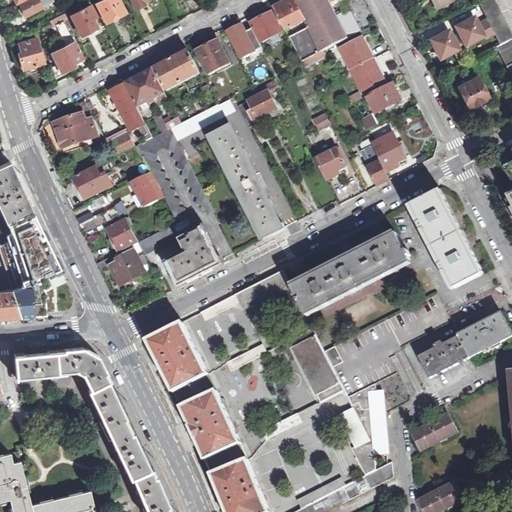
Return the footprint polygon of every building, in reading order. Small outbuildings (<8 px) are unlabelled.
[(23,11),(25,16),(54,1),(54,0),(27,0),(19,4),(23,11)] [(106,21),(122,12),(126,11),(119,0),(102,0),(97,3),(106,21)] [(150,0),(130,0),(135,8),(146,2),(150,0)] [(286,31),(305,21),(294,0),(289,0),(281,5),(275,8),(286,31)] [(348,38),(329,0),(294,0),(305,21),(309,28),(321,52),(324,50),(338,44),(348,38)] [(329,0),(348,38),(362,31),(356,18),(350,8),(346,10),(344,8),(338,11),(333,2),(336,0),(329,0)] [(338,11),(344,8),(348,5),(345,0),(336,0),(333,2),(338,11)] [(511,32),(495,0),(477,0),(487,18),(495,34),(500,44),(496,46),(509,72),(511,70),(511,32)] [(91,5),(72,14),(82,35),(91,30),(100,26),(96,20),(98,19),(96,16),(97,16),(91,5)] [(271,13),(270,11),(266,13),(261,16),(252,20),(253,23),(252,23),(262,42),(283,32),(273,12),(271,13)] [(445,29),(430,37),(434,47),(440,57),(459,48),(460,51),(468,48),(466,44),(485,35),(486,38),(495,34),(487,18),(478,23),(476,19),(470,17),(455,24),(459,32),(453,35),(451,31),(445,29)] [(82,65),(85,63),(70,32),(74,30),(68,18),(56,24),(62,35),(63,35),(68,44),(52,53),(62,72),(73,67),(81,63),(82,65)] [(236,28),(228,32),(237,50),(239,49),(240,51),(249,47),(248,44),(252,42),(247,33),(249,32),(245,24),(240,26),(236,28)] [(321,52),(309,28),(290,38),(302,61),(303,61),(316,55),(321,52)] [(348,63),(352,71),(374,59),(370,52),(367,44),(369,43),(367,39),(370,37),(369,35),(351,44),(348,38),(338,44),(344,56),(341,58),(344,65),(348,63)] [(42,55),(37,38),(19,43),(22,53),(19,53),(21,61),(24,69),(44,62),(44,60),(46,59),(45,54),(42,55)] [(231,64),(219,40),(215,43),(211,44),(197,52),(209,74),(231,64)] [(196,49),(197,52),(211,44),(210,42),(196,49)] [(316,55),(319,60),(327,56),(324,50),(321,52),(316,55)] [(167,90),(201,73),(189,51),(176,58),(174,60),(156,69),(167,90)] [(316,55),(303,61),(306,67),(319,60),(316,55)] [(352,71),(362,91),(391,77),(389,74),(386,76),(384,72),(381,73),(378,66),(374,59),(352,71)] [(140,77),(127,84),(142,111),(151,106),(150,104),(155,101),(156,103),(161,100),(159,97),(165,94),(153,70),(140,77)] [(479,76),(458,86),(470,108),(471,107),(473,111),(480,107),(484,115),(486,114),(488,113),(484,105),(491,102),(489,98),(490,98),(479,76)] [(256,97),(239,106),(250,127),(259,123),(269,117),(267,113),(278,108),(270,91),(278,86),(275,81),(254,92),(256,97)] [(203,95),(212,91),(208,83),(199,88),(203,95)] [(393,83),(367,96),(376,113),(402,100),(397,91),(393,83)] [(147,140),(153,137),(125,85),(111,92),(115,100),(131,132),(141,127),(147,140)] [(219,104),(213,93),(206,96),(212,107),(219,104)] [(359,93),(353,97),(356,102),(364,98),(361,94),(361,95),(359,93)] [(161,100),(156,103),(158,107),(160,107),(164,105),(164,104),(163,102),(168,99),(165,94),(159,97),(161,100)] [(172,127),(179,140),(236,111),(230,100),(220,105),(219,104),(212,107),(180,123),(172,127)] [(95,108),(92,102),(84,106),(87,112),(95,108)] [(154,116),(162,132),(172,127),(180,123),(177,117),(168,122),(167,120),(164,121),(160,113),(154,116)] [(73,118),(55,124),(58,133),(56,134),(59,143),(60,149),(93,138),(95,136),(95,126),(91,119),(86,120),(84,114),(81,115),(77,117),(76,115),(73,117),(73,118)] [(326,114),(313,120),(319,132),(332,126),(326,114)] [(374,114),(362,120),(367,130),(379,124),(374,114)] [(391,125),(370,136),(388,171),(399,166),(398,163),(403,160),(407,157),(391,125)] [(178,223),(188,218),(186,215),(184,215),(186,208),(180,206),(181,199),(176,197),(177,190),(171,188),(172,181),(166,179),(168,172),(161,170),(162,163),(157,162),(159,156),(158,156),(157,151),(164,147),(168,149),(168,150),(174,152),(173,158),(179,161),(177,167),(184,170),(182,177),(188,178),(186,185),(192,188),(191,194),(197,196),(195,203),(202,205),(201,208),(203,212),(206,210),(208,215),(215,211),(179,140),(172,127),(162,132),(153,137),(147,140),(138,145),(144,155),(150,167),(152,172),(165,197),(178,223)] [(259,229),(264,239),(274,233),(284,228),(233,127),(210,139),(256,231),(259,229)] [(329,140),(338,136),(335,130),(326,135),(329,140)] [(133,147),(135,146),(126,131),(106,141),(115,157),(133,147)] [(135,146),(133,147),(139,158),(144,155),(138,145),(135,146)] [(375,178),(378,186),(390,180),(373,145),(361,151),(375,178)] [(317,158),(328,180),(338,175),(345,171),(347,175),(351,174),(338,148),(317,158)] [(10,162),(0,166),(0,205),(7,222),(32,210),(22,188),(10,162)] [(97,168),(75,179),(82,193),(86,200),(113,186),(106,173),(102,176),(97,168)] [(146,175),(159,200),(165,197),(152,172),(146,175)] [(146,175),(132,182),(138,194),(134,196),(141,209),(159,200),(146,175)] [(452,226),(432,185),(404,200),(423,242),(452,226)] [(130,215),(123,201),(117,207),(113,209),(103,213),(109,225),(130,215)] [(32,210),(7,222),(11,232),(5,235),(23,284),(12,290),(20,315),(34,314),(32,287),(38,285),(35,280),(60,268),(32,210)] [(109,225),(103,213),(81,225),(84,232),(86,238),(109,225)] [(118,245),(121,251),(139,241),(138,239),(140,238),(133,225),(135,224),(131,217),(109,228),(118,245)] [(188,218),(178,223),(140,242),(143,249),(147,256),(182,238),(195,231),(188,218)] [(475,269),(452,226),(423,242),(446,286),(475,269)] [(195,231),(182,238),(189,252),(184,254),(184,253),(167,262),(180,287),(191,282),(224,265),(209,237),(204,227),(195,231)] [(305,281),(292,287),(306,314),(411,260),(397,234),(396,234),(377,243),(342,261),(305,281)] [(117,254),(98,264),(102,272),(113,266),(122,284),(133,279),(134,281),(136,280),(138,279),(138,278),(145,274),(146,272),(143,267),(150,263),(147,256),(143,249),(139,250),(142,255),(138,257),(135,251),(119,259),(117,254)] [(160,268),(153,271),(157,278),(163,275),(160,268)] [(277,274),(282,284),(289,281),(284,271),(277,274)] [(202,312),(207,320),(241,303),(245,310),(292,286),(289,281),(282,284),(277,274),(264,281),(202,312)] [(0,316),(1,316),(20,315),(12,290),(0,291),(0,316)] [(325,351),(345,391),(348,398),(376,384),(391,377),(398,373),(391,358),(404,351),(402,347),(453,321),(438,294),(325,351)] [(461,337),(472,358),(511,337),(511,331),(503,313),(483,323),(480,318),(475,321),(477,326),(460,335),(461,337)] [(174,393),(210,374),(184,322),(148,340),(161,366),(174,393)] [(321,403),(345,391),(325,351),(314,329),(290,342),(321,403)] [(443,372),(472,358),(461,337),(444,345),(442,342),(434,346),(436,349),(421,357),(431,378),(443,372)] [(263,345),(229,363),(233,370),(267,352),(263,345)] [(17,378),(59,374),(59,372),(77,370),(84,375),(92,390),(89,391),(132,479),(134,478),(147,511),(172,511),(153,468),(151,469),(109,382),(111,380),(105,368),(99,356),(97,357),(96,354),(86,349),(83,349),(84,348),(48,351),(48,353),(30,355),(24,355),(24,353),(15,354),(17,378)] [(511,368),(503,369),(504,377),(506,409),(511,408),(511,368)] [(217,390),(210,374),(174,393),(181,407),(217,390)] [(371,409),(375,454),(388,453),(383,391),(377,392),(376,384),(348,398),(353,406),(359,403),(363,410),(371,409)] [(205,459),(242,442),(217,390),(181,407),(193,433),(205,459)] [(376,470),(375,454),(371,409),(363,410),(359,403),(353,406),(355,409),(340,417),(351,438),(345,440),(364,477),(376,470)] [(426,427),(413,433),(422,450),(458,432),(450,415),(437,421),(436,419),(435,417),(424,422),(425,425),(426,427)] [(212,474),(249,459),(242,442),(205,459),(212,474)] [(0,501),(10,499),(13,511),(95,511),(90,490),(31,504),(28,490),(25,479),(18,451),(0,455),(0,501)] [(271,511),(249,459),(212,474),(222,500),(227,511),(271,511)] [(326,511),(394,477),(393,462),(376,470),(364,477),(346,486),(337,490),(303,508),(294,511),(326,511)] [(346,486),(342,478),(334,483),(337,490),(346,486)] [(432,494),(420,501),(425,511),(440,511),(465,500),(456,482),(443,489),(442,487),(441,484),(430,490),(431,492),(432,494)] [(299,500),(303,508),(337,490),(334,483),(299,500)] [(0,511),(13,511),(10,499),(0,501),(0,511)]
